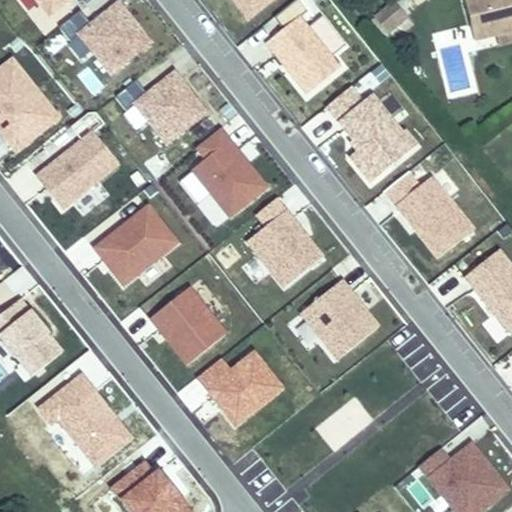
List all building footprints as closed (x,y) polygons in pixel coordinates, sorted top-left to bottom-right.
[(33,0),(49,20),(75,0),(33,0)] [(107,82),(154,45),(119,0),(90,23),(81,12),(63,26),(107,82)] [(226,0),(246,24),(275,0),(226,0)] [(511,0),(474,0),(483,41),(505,36),(511,34),(511,0)] [(369,13),(378,38),(408,27),(399,2),(369,13)] [(299,16),(262,45),(303,97),(340,69),(299,16)] [(15,56),(0,66),(0,136),(13,155),(61,121),(15,56)] [(146,95),(136,83),(119,98),(168,151),(210,112),(173,70),(146,95)] [(413,152),(374,92),(359,101),(351,88),(320,109),(368,182),(413,152)] [(64,213),(121,167),(84,121),(27,166),(64,213)] [(220,129),(193,152),(202,162),(178,182),(219,229),(269,186),(220,129)] [(27,201),(43,189),(27,168),(12,179),(27,201)] [(430,175),(419,185),(408,171),(380,193),(436,262),(475,231),(430,175)] [(280,292),(323,258),(275,197),(251,216),(261,229),(242,244),(280,292)] [(505,337),(511,331),(511,268),(497,249),(459,279),(505,337)] [(343,280),(285,321),(306,352),(318,344),(331,364),(379,331),(343,280)] [(0,362),(22,388),(64,352),(16,297),(0,310),(0,362)] [(447,460),(439,450),(414,470),(448,511),(484,511),(510,491),(470,442),(447,460)]
